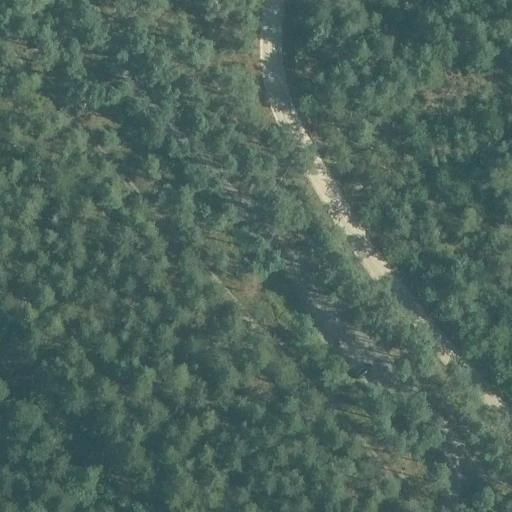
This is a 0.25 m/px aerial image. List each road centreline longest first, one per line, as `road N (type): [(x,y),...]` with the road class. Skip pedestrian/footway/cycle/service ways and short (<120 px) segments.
road 1 (unclassified): [(445,511),(452,437),(148,102),(85,0)]
road 2 (track): [(423,511),(0,43)]
road 3 (track): [(511,424),(347,225),(306,157),(270,74),(272,0)]
road 4 (track): [(140,511),(178,469),(326,443),(383,423),(415,391)]
